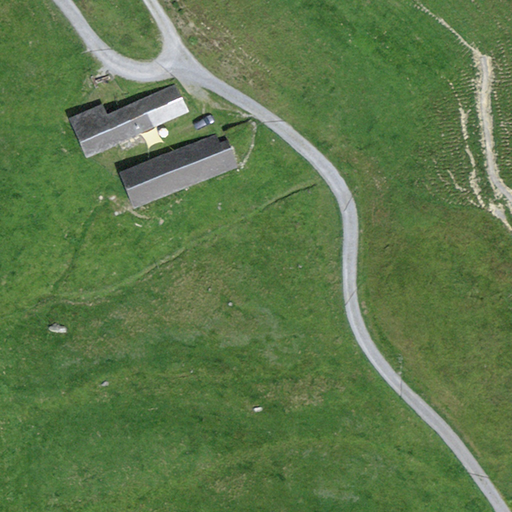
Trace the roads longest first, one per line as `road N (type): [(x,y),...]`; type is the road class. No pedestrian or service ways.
road 1 (track): [(171,57),(262,113),(343,184),(352,206),(352,287),(366,331),(503,511)]
road 2 (track): [(171,57),(155,70),(130,68),(104,54),(60,0)]
